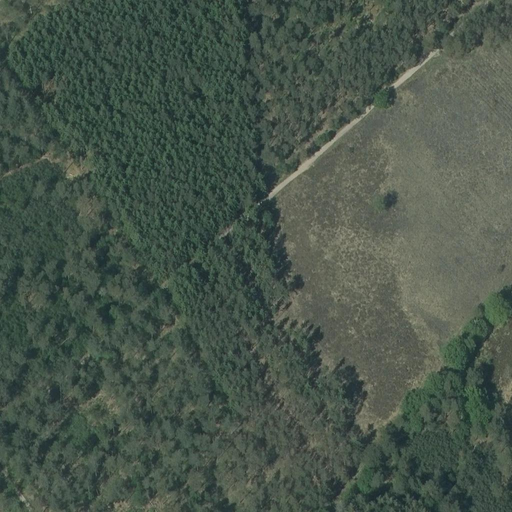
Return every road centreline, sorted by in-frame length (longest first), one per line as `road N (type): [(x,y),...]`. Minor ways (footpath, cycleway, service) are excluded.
road 1 (unknown): [(0,434),(482,0)]
road 2 (track): [(511,281),(322,511)]
